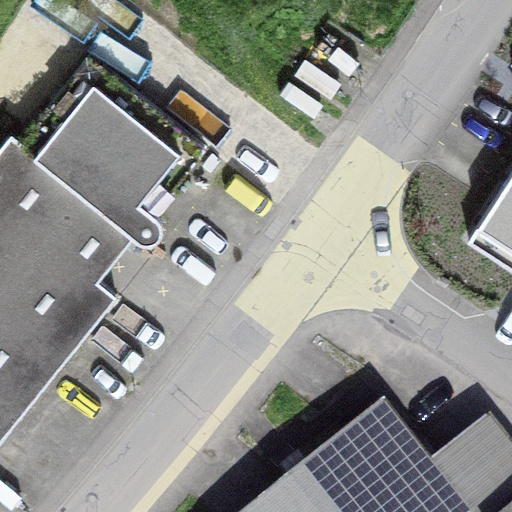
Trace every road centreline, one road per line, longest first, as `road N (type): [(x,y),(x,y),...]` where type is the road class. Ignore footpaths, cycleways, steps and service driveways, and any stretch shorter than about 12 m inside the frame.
road 1 (residential): [(319,241),(90,511)]
road 2 (residential): [(487,0),(319,241)]
road 3 (residential): [(319,241),(511,367)]
